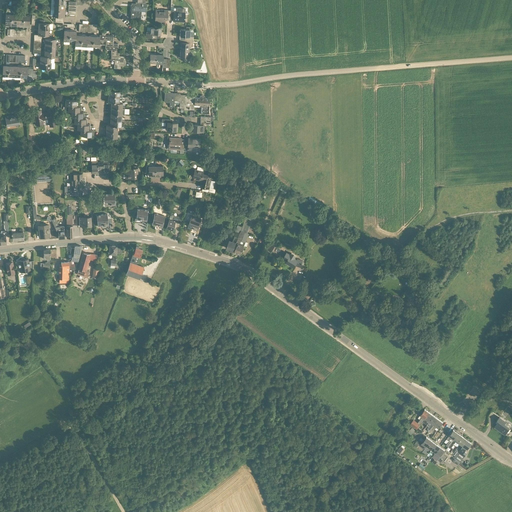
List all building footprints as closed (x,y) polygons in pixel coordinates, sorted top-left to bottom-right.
[(130,12),(130,18),(141,19),(141,12),(146,12),(146,4),(145,4),(135,4),(131,3),(131,5),(133,5),(133,6),(131,6),(130,12)] [(171,11),(170,19),(173,19),(173,21),(184,21),(185,12),(185,8),(178,8),(178,12),(174,12),(174,11),(171,11)] [(155,10),(154,21),(164,22),(164,20),(165,19),(170,19),(171,11),(164,10),(164,11),(159,11),(159,10),(155,10)] [(146,34),(146,37),(156,38),(156,35),(160,35),(160,28),(150,27),(150,34),(146,34)] [(34,35),(34,38),(41,38),(41,35),(49,36),(49,32),(49,30),(38,29),(38,35),(34,35)] [(180,29),(179,36),(184,37),(184,40),(193,40),(193,33),(190,33),(190,30),(180,29)] [(99,44),(99,48),(102,48),(102,45),(105,45),(112,45),(113,40),(113,36),(105,35),(105,32),(102,32),(102,35),(100,35),(100,37),(99,37),(99,44)] [(179,45),(179,50),(189,50),(189,47),(192,47),(193,40),(184,40),(184,42),(181,42),(180,45),(179,45)] [(105,45),(105,50),(111,50),(111,56),(118,56),(119,51),(118,51),(119,46),(118,46),(112,45),(105,45)] [(188,54),(189,50),(179,50),(178,55),(180,55),(180,57),(188,58),(192,58),(192,54),(188,54)] [(146,62),(145,67),(149,67),(149,63),(156,64),(157,55),(157,54),(150,54),(149,58),(146,58),(146,62)] [(157,55),(156,64),(162,64),(163,64),(162,68),(166,68),(166,59),(163,59),(163,55),(157,54),(157,55)] [(111,56),(111,60),(114,60),(114,68),(116,69),(117,66),(121,66),(124,66),(124,63),(124,60),(124,56),(118,56),(111,56)] [(21,67),(20,77),(24,78),(26,79),(29,79),(29,80),(32,80),(32,79),(33,76),(30,76),(26,76),(27,68),(27,67),(21,67)] [(174,101),(174,94),(174,93),(170,93),(167,93),(164,92),(164,100),(169,100),(169,106),(170,106),(173,106),(174,106),(174,101)] [(184,103),(184,95),(174,94),(174,101),(179,102),(179,108),(183,108),(184,103)] [(184,96),(184,106),(189,106),(189,110),(193,110),(194,107),(194,98),(194,96),(184,96)] [(194,98),(194,107),(201,107),(201,113),(208,113),(209,99),(204,98),(199,98),(194,98)] [(35,119),(34,119),(34,122),(36,121),(36,126),(40,125),(40,121),(43,120),(49,119),(50,127),(56,126),(55,123),(60,122),(58,109),(53,110),(53,109),(47,110),(47,112),(41,113),(41,111),(34,112),(35,119)] [(11,116),(5,117),(7,126),(15,125),(15,127),(20,126),(19,124),(20,124),(18,115),(14,116),(14,117),(11,117),(11,116)] [(161,119),(161,122),(165,123),(166,123),(166,130),(176,131),(177,123),(170,123),(170,119),(161,119)] [(209,126),(210,120),(200,120),(199,125),(193,125),(193,131),(203,132),(203,126),(209,126)] [(93,130),(89,130),(80,130),(80,135),(81,135),(80,139),(84,143),(87,143),(87,136),(93,136),(93,130)] [(167,145),(167,149),(168,149),(168,150),(170,150),(176,150),(180,150),(180,153),(183,153),(183,150),(184,140),(181,140),(181,139),(181,138),(176,138),(176,139),(169,139),(168,145),(167,145)] [(184,140),(183,150),(187,150),(191,150),(191,149),(199,149),(199,145),(198,145),(198,139),(193,139),(188,138),(188,139),(188,140),(184,140)] [(102,161),(102,162),(103,173),(109,172),(108,163),(111,163),(111,158),(104,158),(104,161),(102,161)] [(132,168),(125,168),(125,169),(126,169),(126,171),(125,171),(125,172),(127,172),(127,177),(137,177),(136,168),(136,165),(132,166),(132,168)] [(206,179),(207,175),(203,174),(204,168),(198,167),(197,170),(195,169),(193,176),(197,177),(197,180),(201,181),(201,178),(206,179)] [(201,181),(200,182),(203,183),(202,188),(208,189),(209,189),(210,188),(213,189),(215,181),(211,180),(208,180),(210,175),(207,175),(206,179),(201,178),(201,181)] [(71,185),(70,185),(70,191),(72,191),(72,195),(77,195),(77,191),(82,191),(82,188),(82,185),(71,185)] [(114,202),(114,193),(104,194),(104,205),(108,205),(115,205),(114,202)] [(146,221),(147,209),(137,208),(136,218),(136,219),(140,220),(139,223),(142,223),(142,220),(146,221)] [(162,225),(164,216),(154,213),(151,224),(155,225),(154,228),(157,228),(157,226),(161,227),(162,225)] [(108,225),(107,221),(108,221),(107,214),(96,215),(97,226),(101,226),(108,225)] [(181,223),(182,218),(170,215),(166,228),(172,229),(174,221),(181,223)] [(191,216),(188,227),(191,228),(197,230),(199,227),(201,220),(191,216)] [(90,222),(90,217),(79,217),(79,226),(87,226),(91,226),(91,222),(90,222)] [(328,217),(324,226),(332,230),(337,222),(328,217)] [(55,218),(51,220),(54,227),(56,230),(57,230),(58,238),(64,238),(64,237),(64,229),(64,226),(58,226),(55,218)] [(39,237),(49,236),(48,222),(40,223),(40,225),(38,225),(39,237)] [(240,231),(242,227),(237,225),(235,232),(232,241),(229,239),(225,248),(233,251),(237,239),(240,231)] [(12,232),(12,240),(17,239),(17,242),(23,241),(22,229),(19,229),(19,232),(12,232)] [(239,239),(234,251),(240,254),(242,249),(244,249),(244,247),(243,246),(248,233),(241,231),(241,230),(240,231),(237,239),(239,239)] [(272,241),(266,250),(271,253),(276,244),(272,241)] [(109,244),(109,254),(112,254),(112,260),(110,260),(110,265),(111,265),(114,266),(115,266),(116,254),(119,254),(119,253),(122,253),(122,247),(120,245),(116,245),(109,244)] [(139,257),(142,249),(138,248),(138,246),(135,245),(125,275),(139,280),(144,267),(133,263),(135,257),(137,257),(137,256),(139,257)] [(79,258),(81,246),(74,246),(74,249),(71,248),(70,248),(70,253),(73,253),(73,257),(71,256),(71,260),(77,261),(78,258),(79,258)] [(40,263),(40,269),(43,269),(43,271),(49,271),(50,262),(50,249),(44,250),(44,259),(47,259),(47,262),(45,262),(45,263),(43,263),(43,264),(40,263)] [(83,253),(77,273),(87,277),(88,274),(89,271),(87,270),(85,270),(88,260),(89,260),(91,260),(95,261),(96,255),(83,253)] [(287,253),(284,258),(287,260),(286,262),(289,264),(293,267),(295,264),(300,266),(302,261),(297,259),(297,260),(294,258),(295,256),(291,253),(290,255),(287,253)] [(28,262),(28,259),(17,261),(20,272),(23,272),(24,273),(27,272),(27,271),(33,270),(33,261),(28,262)] [(13,266),(12,262),(5,263),(6,267),(7,272),(8,275),(14,274),(13,271),(14,271),(13,266)] [(64,270),(64,283),(68,283),(68,276),(69,276),(69,273),(70,273),(70,272),(71,272),(71,270),(74,270),(75,268),(68,268),(68,262),(64,262),(65,267),(65,270),(64,270)] [(410,268),(411,266),(405,262),(402,266),(409,272),(411,270),(410,268)] [(407,299),(413,304),(420,297),(414,292),(407,299)] [(413,420),(409,425),(416,430),(418,428),(422,421),(424,418),(425,418),(429,412),(424,409),(420,415),(422,416),(417,423),(413,420)] [(424,418),(422,421),(427,425),(433,416),(429,412),(425,418),(424,418)] [(433,416),(427,425),(429,426),(427,428),(427,429),(428,429),(429,430),(431,428),(438,419),(433,416)] [(504,435),(510,427),(505,423),(506,421),(499,417),(497,421),(498,422),(494,428),(504,435)] [(429,430),(429,431),(432,433),(435,429),(436,427),(438,428),(443,422),(438,419),(431,428),(429,430)] [(447,444),(446,445),(448,447),(450,443),(457,433),(453,430),(448,436),(449,436),(446,440),(448,441),(447,444)] [(450,443),(448,447),(450,449),(453,444),(455,446),(458,443),(462,436),(457,433),(450,443)] [(457,454),(458,452),(467,439),(462,436),(458,443),(459,444),(454,452),(457,454)] [(421,443),(419,447),(424,450),(431,440),(426,437),(421,443)] [(467,439),(458,452),(464,456),(467,453),(465,452),(471,443),(467,439)] [(423,452),(422,453),(427,456),(428,453),(435,443),(432,440),(431,440),(424,450),(423,452)] [(433,456),(440,447),(435,443),(428,453),(431,455),(429,457),(431,459),(432,458),(433,456)] [(433,456),(432,458),(436,461),(437,460),(438,461),(442,464),(444,461),(448,456),(444,454),(445,453),(443,452),(445,450),(440,447),(433,456)] [(462,475),(465,468),(457,464),(454,471),(462,475)]
